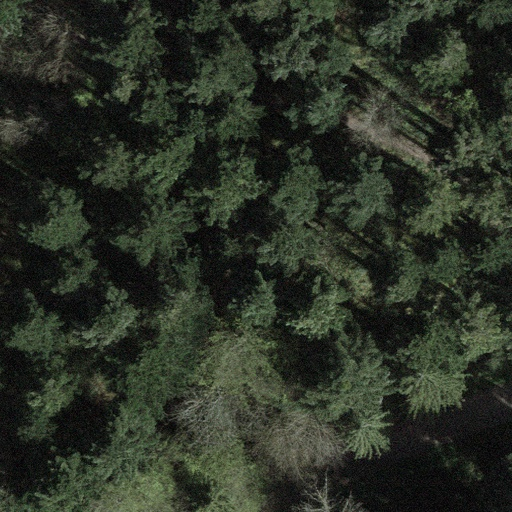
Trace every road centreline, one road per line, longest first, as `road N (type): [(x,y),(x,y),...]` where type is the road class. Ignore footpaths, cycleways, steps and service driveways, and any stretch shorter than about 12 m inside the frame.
road 1 (track): [(196,511),(511,395)]
road 2 (track): [(0,382),(117,455),(85,511)]
